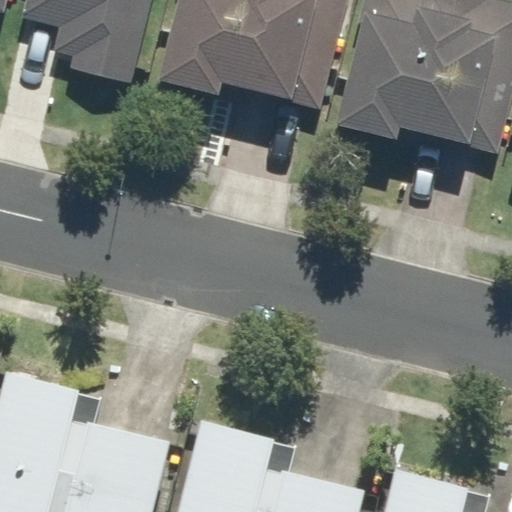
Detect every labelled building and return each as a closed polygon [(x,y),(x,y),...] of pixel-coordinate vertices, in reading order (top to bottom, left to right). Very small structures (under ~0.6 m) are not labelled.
[(0,0),(0,11),(5,13),(8,0),(0,0)] [(25,0),(22,17),(54,24),(49,49),(77,55),(73,71),(131,85),(151,0),(25,0)] [(173,0),(155,78),(217,93),(220,81),(290,97),(313,1),(343,8),(345,0),(173,0)] [(511,52),(511,3),(498,0),(360,0),(334,120),(397,134),(399,124),(470,140),(490,48),(511,52)] [(78,387),(5,367),(0,384),(0,511),(149,511),(169,438),(71,412),(78,387)] [(275,435),(197,416),(172,511),(355,511),(362,485),(268,461),(275,435)] [(465,484),(391,465),(379,511),(470,511),(458,509),(465,484)]
